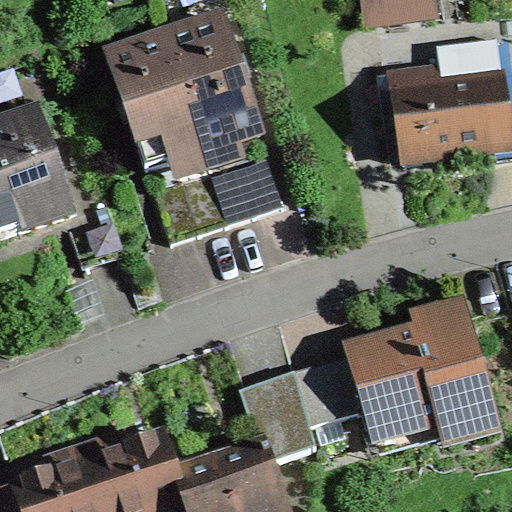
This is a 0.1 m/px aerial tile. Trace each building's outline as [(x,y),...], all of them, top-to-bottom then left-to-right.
[(433,0),(362,0),(366,28),(436,20),(433,0)] [(222,23),(167,40),(204,154),(259,136),(222,23)] [(204,154),(167,40),(109,59),(146,173),(204,154)] [(511,68),(509,40),(498,41),(511,147),(511,68)] [(401,167),(511,152),(511,147),(498,41),(438,49),(441,70),(389,77),(401,167)] [(72,216),(37,112),(0,124),(0,240),(66,218),(72,216)] [(264,156),(210,174),(228,230),(282,212),(264,156)] [(228,230),(210,174),(153,193),(171,248),(228,230)] [(106,204),(72,216),(66,218),(83,269),(124,255),(106,204)] [(496,433),(462,307),(427,316),(432,333),(352,355),(353,359),(369,415),(375,438),(440,420),(447,446),(496,433)] [(369,415),(353,359),(295,376),(298,390),(312,431),(369,415)] [(264,452),(269,469),(319,453),(312,431),(298,390),(246,406),(261,453),(264,452)] [(85,450),(106,511),(165,511),(189,504),(181,481),(164,435),(127,448),(123,436),(85,450)] [(51,473),(12,486),(21,510),(21,511),(106,511),(85,450),(84,448),(47,460),(51,473)] [(261,453),(181,481),(189,504),(191,511),(283,511),(269,469),(264,452),(261,453)]
